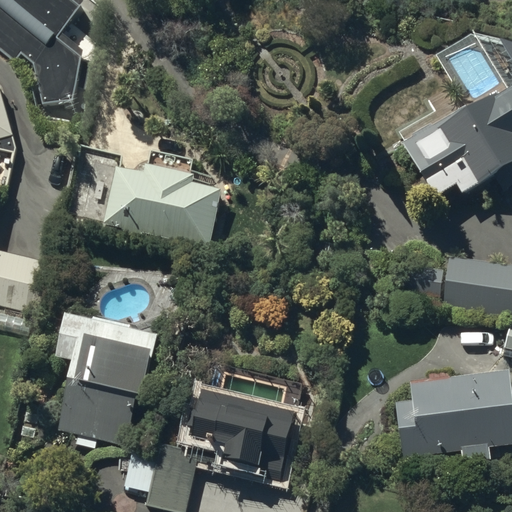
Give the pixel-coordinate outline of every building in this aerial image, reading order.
[(0,0),(0,49),(16,63),(24,54),(36,64),(41,105),(75,101),(85,59),(97,42),(72,24),(89,1),(87,0),(0,0)] [(460,187),(465,197),(495,180),(502,193),(511,187),(511,41),(505,39),(508,45),(499,50),(511,73),(511,87),(499,95),(498,93),(470,109),(468,106),(403,143),(436,201),(460,187)] [(124,153),(83,144),(80,155),(79,155),(65,214),(210,248),(224,189),(195,182),(197,174),(193,173),(196,160),(153,150),(150,165),(143,163),(141,169),(122,165),(124,153)] [(0,304),(34,312),(46,262),(0,251),(0,304)] [(451,270),(410,265),(407,293),(447,298),(446,311),(511,318),(511,263),(452,257),(451,270)] [(71,314),(60,356),(77,360),(59,431),(78,436),(76,446),(98,452),(101,442),(128,449),(142,394),(147,395),(162,336),(133,328),(133,325),(99,316),(97,321),(71,314)] [(400,403),(405,458),(463,452),(464,465),(492,462),(490,447),(511,444),(511,373),(415,384),(417,401),(400,403)] [(299,412),(206,389),(201,409),(195,407),(190,426),(196,427),(194,435),(230,444),(227,457),(260,466),(257,475),(282,482),(299,412)] [(146,505),(175,511),(188,511),(203,452),(139,436),(126,486),(149,491),(146,505)]
